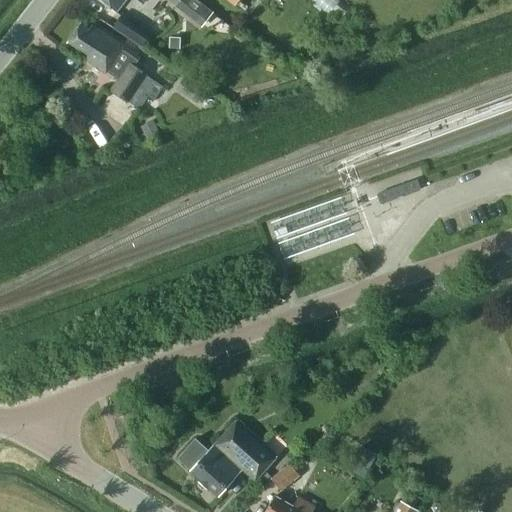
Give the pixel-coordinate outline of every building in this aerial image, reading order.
[(99,0),(115,13),(125,0),(99,0)] [(180,0),(175,7),(190,18),(201,3),(196,0),(180,0)] [(112,28),(141,47),(151,32),(121,13),(112,28)] [(89,30),(80,24),(66,44),(86,57),(85,60),(105,73),(107,71),(118,79),(109,91),(127,104),(127,102),(138,110),(146,99),(151,103),(163,87),(130,63),(135,56),(123,47),(124,47),(92,25),(89,30)] [(174,35),(167,43),(176,51),(183,42),(174,35)] [(177,89),(198,103),(206,91),(185,77),(177,89)] [(466,119),(467,122),(511,105),(511,97),(465,115),(466,119)] [(140,127),(146,139),(157,133),(152,121),(140,127)] [(64,128),(44,135),(51,152),(70,145),(64,128)] [(417,179),(377,194),(380,204),(420,190),(417,179)] [(282,397),(278,392),(266,400),(276,416),(289,407),(282,397)] [(245,470),(255,480),(278,457),(267,446),(239,420),(211,450),(198,438),(179,458),(203,480),(202,482),(208,487),(209,486),(220,496),(245,470)] [(335,430),(327,437),(332,443),(340,436),(335,430)] [(377,455),(361,446),(348,469),(364,478),(377,455)] [(271,478),(281,491),(300,476),(289,463),(271,478)] [(404,503),(418,511),(424,500),(410,493),(404,503)] [(299,498),(294,508),(275,498),(267,511),(313,511),(316,507),(299,498)] [(418,511),(404,503),(402,502),(395,511),(418,511)]
